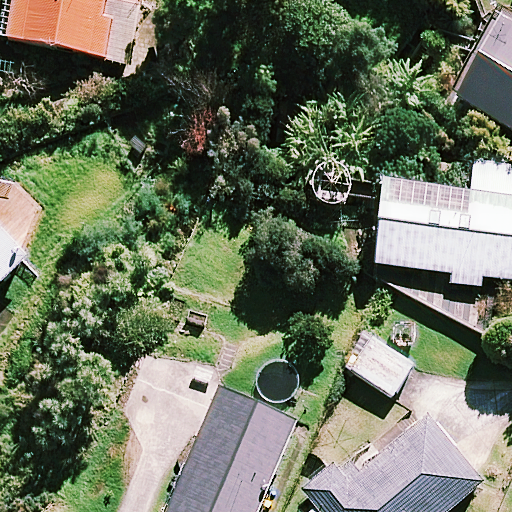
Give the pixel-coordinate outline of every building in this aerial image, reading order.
[(141,0),(16,0),(10,44),(131,64),(141,0)] [(511,42),(497,36),(457,119),(511,145),(511,42)] [(385,203),(375,293),(490,346),(496,295),(511,296),(511,179),(476,175),(472,213),(385,203)] [(0,294),(26,267),(0,242),(0,294)] [(415,371),(366,343),(347,377),(395,405),(415,371)] [(265,511),(296,441),(221,408),(175,511),(265,511)] [(471,511),(483,502),(428,436),(372,482),(359,466),(306,510),(307,511),(471,511)]
